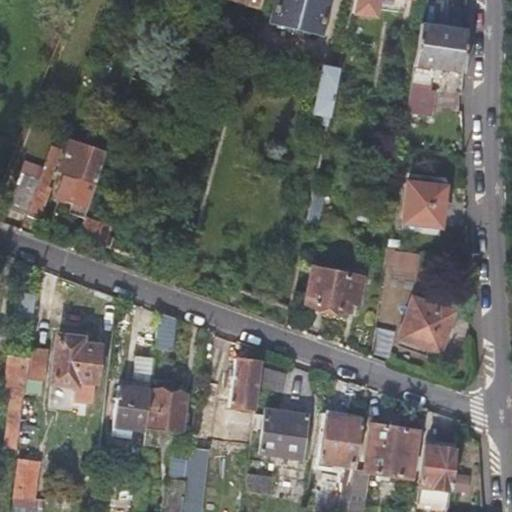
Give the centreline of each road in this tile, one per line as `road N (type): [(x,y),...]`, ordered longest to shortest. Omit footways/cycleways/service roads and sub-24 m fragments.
road 1 (residential): [(497,418),(0,239)]
road 2 (residential): [(486,0),(497,418)]
